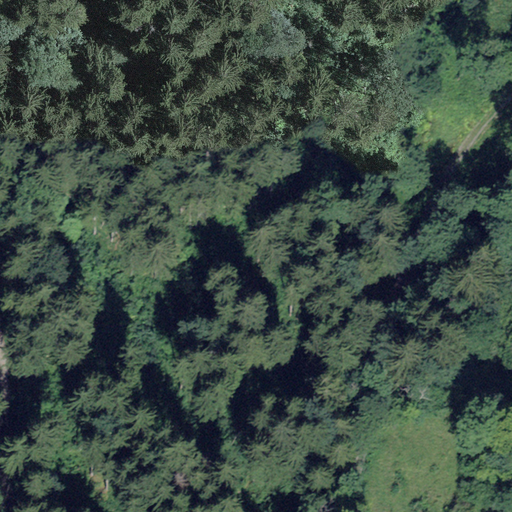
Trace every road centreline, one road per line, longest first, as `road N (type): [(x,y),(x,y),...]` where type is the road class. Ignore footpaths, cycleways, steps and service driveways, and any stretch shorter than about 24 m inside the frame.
road 1 (track): [(339,511),(431,209),(511,91)]
road 2 (track): [(0,345),(9,511)]
